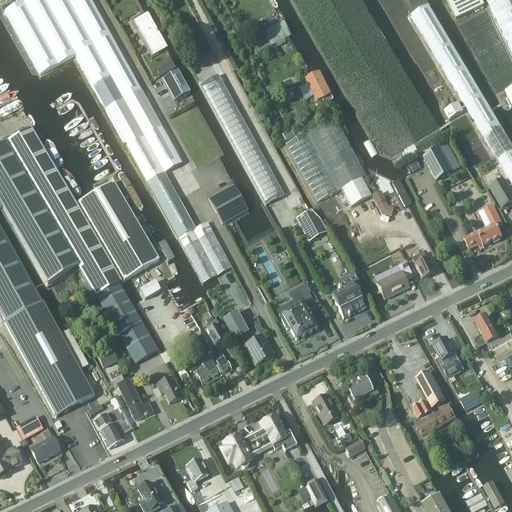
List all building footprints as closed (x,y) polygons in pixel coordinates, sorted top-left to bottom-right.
[(123,101),(140,91),(89,0),(25,0),(4,12),(40,76),(75,56),(105,111),(123,101)] [(484,6),(481,0),(446,0),(456,20),(484,6)] [(511,0),(485,0),(511,54),(511,0)] [(511,147),(451,44),(428,6),(411,16),(511,184),(511,147)] [(135,19),(152,51),(163,45),(145,13),(135,19)] [(170,61),(155,69),(160,78),(175,69),(173,65),(171,62),(170,61)] [(189,92),(178,71),(161,80),(174,102),(181,97),(189,92)] [(317,102),(321,100),(328,96),(317,74),(305,80),(317,102)] [(255,145),(219,79),(217,76),(200,86),(201,89),(234,149),(265,207),(283,197),(255,145)] [(140,91),(123,101),(164,174),(181,164),(140,91)] [(164,174),(123,101),(105,111),(146,185),(164,174)] [(444,110),(449,119),(464,111),(459,102),(444,110)] [(366,177),(352,152),(334,119),(285,145),(316,204),(341,191),(350,208),(371,197),(361,179),(366,177)] [(4,143),(77,268),(95,298),(118,285),(122,283),(31,128),(4,143)] [(291,130),(282,135),(286,142),(295,137),(291,130)] [(370,140),(363,144),(371,158),(378,154),(370,140)] [(77,268),(4,143),(0,145),(0,205),(47,285),(77,268)] [(423,158),(436,183),(460,170),(447,145),(423,158)] [(415,147),(407,149),(408,155),(417,153),(415,147)] [(108,151),(117,168),(124,164),(114,148),(108,151)] [(416,161),(402,168),(407,177),(420,170),(416,161)] [(99,180),(114,171),(110,166),(96,174),(99,180)] [(465,169),(456,174),(460,181),(468,176),(465,169)] [(195,230),(179,201),(164,174),(146,185),(177,240),(195,230)] [(502,210),(504,208),(511,203),(511,193),(504,179),(489,188),(502,210)] [(404,208),(408,206),(411,204),(398,181),(392,184),(404,208)] [(158,262),(113,183),(79,203),(124,282),(158,262)] [(247,211),(234,186),(208,200),(222,225),(247,211)] [(383,199),(375,204),(380,215),(391,218),(394,208),(387,207),(383,199)] [(482,245),(483,248),(502,239),(498,231),(503,228),(493,207),(486,210),(494,226),(477,234),(476,233),(463,239),(469,251),(482,245)] [(327,234),(320,221),(310,212),(295,220),(308,244),(327,234)] [(142,218),(151,233),(157,230),(148,214),(142,218)] [(177,240),(215,308),(222,321),(223,320),(235,314),(251,305),(207,223),(195,230),(177,240)] [(41,304),(0,228),(0,314),(5,323),(41,304)] [(415,266),(414,266),(422,281),(434,275),(423,254),(412,260),(415,266)] [(400,273),(376,285),(384,301),(409,289),(405,282),(413,278),(406,264),(397,268),(400,273)] [(367,301),(358,282),(340,290),(340,289),(337,291),(338,292),(331,295),(333,299),(332,299),(343,321),(348,318),(348,319),(350,318),(350,317),(355,315),(354,313),(358,312),(358,313),(365,309),(363,305),(364,305),(363,303),(367,301)] [(160,292),(154,283),(139,292),(145,301),(160,292)] [(95,298),(134,366),(158,353),(118,285),(95,298)] [(312,317),(304,302),(296,307),(296,308),(288,313),(287,312),(279,316),(287,331),(289,330),(296,342),(303,338),(303,339),(310,335),(310,334),(317,330),(310,318),(312,317)] [(41,304),(5,323),(5,324),(56,419),(94,398),(42,303),(41,304)] [(235,314),(223,320),(229,332),(234,340),(246,334),(244,330),(235,314)] [(482,337),(494,330),(487,317),(475,323),(482,337)] [(209,329),(206,331),(215,346),(223,341),(215,327),(218,325),(215,320),(213,321),(211,318),(205,322),(209,329)] [(260,335),(265,333),(260,323),(255,326),(260,335)] [(193,365),(208,357),(196,336),(181,345),(193,365)] [(261,336),(244,346),(256,366),(272,357),(261,336)] [(495,360),(511,350),(511,339),(510,336),(488,348),(495,360)] [(448,381),(460,373),(454,361),(449,364),(448,360),(456,355),(447,340),(432,347),(442,364),(442,363),(444,367),(442,369),(448,381)] [(103,370),(117,363),(111,350),(96,358),(103,370)] [(213,361),(215,364),(222,377),(231,372),(219,352),(211,357),(213,361)] [(200,363),(202,366),(204,370),(211,383),(220,378),(213,365),(211,362),(213,361),(211,357),(200,363)] [(211,383),(204,370),(202,366),(198,369),(199,370),(194,373),(196,375),(195,375),(203,388),(211,383)] [(182,382),(189,378),(184,370),(177,373),(182,382)] [(115,389),(117,388),(134,423),(153,414),(147,403),(142,406),(129,380),(124,382),(121,377),(119,378),(116,372),(108,376),(115,389)] [(431,408),(443,401),(428,373),(416,380),(431,408)] [(161,396),(164,395),(169,406),(180,400),(169,378),(155,385),(161,396)] [(364,379),(355,384),(363,399),(368,396),(371,400),(378,396),(374,389),(372,385),(369,387),(364,379)] [(350,398),(347,399),(353,409),(359,406),(357,402),(363,399),(355,384),(345,389),(350,398)] [(410,410),(400,389),(392,393),(402,414),(410,410)] [(465,412),(482,403),(476,392),(460,401),(465,412)] [(313,405),(326,428),(338,421),(325,398),(313,405)] [(418,418),(430,411),(425,402),(413,408),(418,418)] [(449,408),(417,425),(423,436),(455,419),(449,408)] [(124,433),(119,423),(124,421),(118,410),(93,423),(108,450),(123,442),(120,435),(124,433)] [(23,442),(43,431),(36,418),(16,430),(23,442)] [(253,436),(252,436),(259,448),(269,443),(271,447),(279,443),(284,454),(297,447),(289,433),(284,435),(275,418),(260,426),(263,431),(253,436)] [(359,432),(360,432),(366,429),(363,424),(356,427),(359,432)] [(247,454),(259,448),(252,436),(251,437),(241,442),(239,439),(232,443),(231,441),(223,445),(225,448),(220,450),(228,466),(233,463),(236,470),(240,468),(240,469),(241,469),(241,470),(242,470),(243,470),(244,470),(245,470),(246,470),(247,469),(248,468),(248,467),(248,466),(248,465),(248,464),(251,462),(247,454)] [(52,438),(30,450),(38,465),(60,453),(52,438)] [(360,442),(344,450),(349,459),(365,450),(360,442)] [(10,471),(21,465),(14,451),(2,457),(0,452),(0,479),(5,481),(7,475),(6,474),(10,472),(10,471)] [(186,469),(192,482),(186,485),(191,493),(197,490),(195,485),(208,478),(200,462),(186,469)] [(235,498),(246,492),(239,479),(228,484),(235,498)] [(315,482),(305,487),(311,499),(316,508),(325,503),(326,502),(315,482)] [(146,505),(157,499),(148,484),(137,490),(144,502),(138,505),(142,511),(145,511),(149,510),(146,505)] [(377,507),(379,511),(399,511),(392,498),(377,507)] [(447,511),(440,498),(424,507),(427,511),(447,511)]
